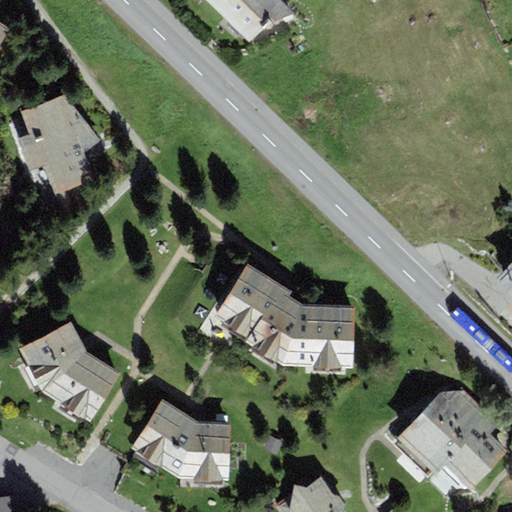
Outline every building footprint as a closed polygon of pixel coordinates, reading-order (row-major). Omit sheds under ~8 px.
[(287,5),(281,0),(207,0),(251,42),(271,23),(293,13),(287,5)] [(0,45),(10,28),(0,21),(0,45)] [(64,95),(21,111),(30,134),(18,139),(32,172),(46,167),(56,194),(97,179),(87,150),(101,140),(64,95)] [(511,262),(498,275),(511,291),(511,262)] [(292,291),(247,263),(215,318),(283,366),(352,366),(354,305),(304,305),(289,295),(292,291)] [(91,421),(121,372),(87,351),(71,320),(21,349),(42,392),(91,421)] [(436,473),(445,464),(490,416),(464,391),(442,392),(399,438),(436,473)] [(197,421),(163,399),(132,448),(178,478),(229,480),(232,422),(197,421)] [(500,425),(490,416),(445,464),(471,489),(508,450),(491,434),(500,425)] [(333,494),(321,476),(307,487),(295,484),(293,493),(276,505),(280,511),(344,511),(346,506),(340,496),(333,494)] [(11,511),(11,495),(0,496),(0,511),(11,511)]
